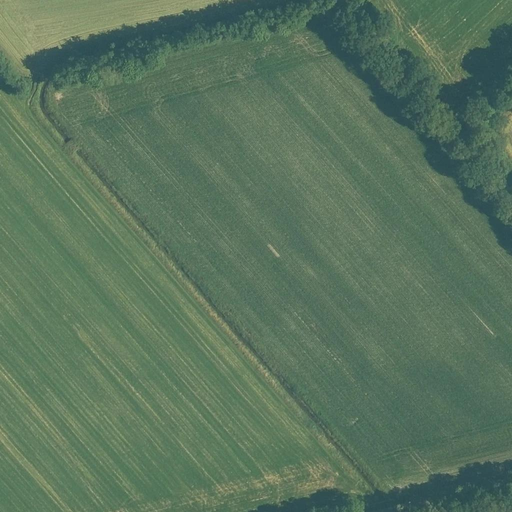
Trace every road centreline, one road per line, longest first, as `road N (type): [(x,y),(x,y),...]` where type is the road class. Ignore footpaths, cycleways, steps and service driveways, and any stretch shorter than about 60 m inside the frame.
road 1 (track): [(356,0),(458,112),(511,63)]
road 2 (unclassified): [(376,511),(511,475)]
